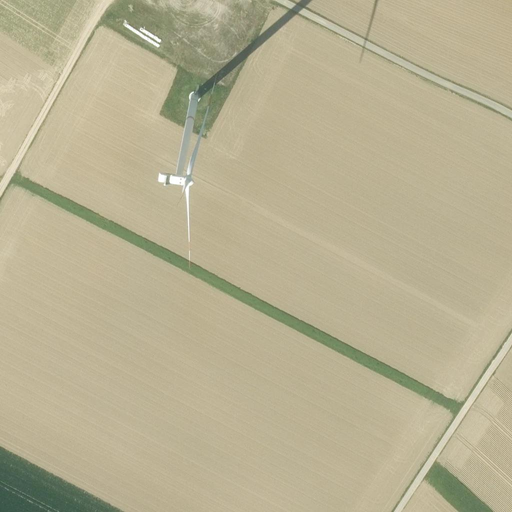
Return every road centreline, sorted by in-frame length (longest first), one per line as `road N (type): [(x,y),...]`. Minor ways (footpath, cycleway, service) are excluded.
road 1 (unclassified): [(511,116),(274,0)]
road 2 (track): [(399,511),(511,341)]
